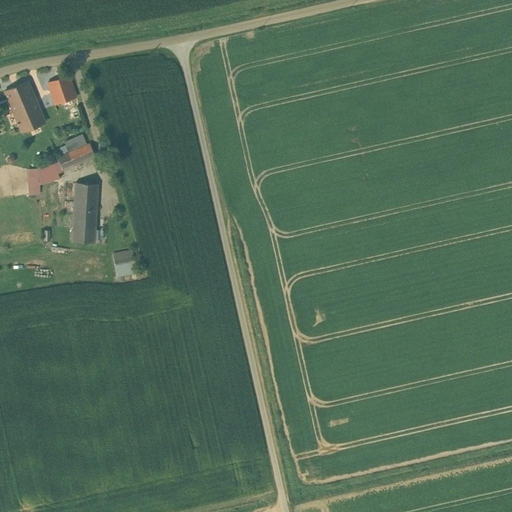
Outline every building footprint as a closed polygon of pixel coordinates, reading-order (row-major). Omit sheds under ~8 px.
[(68,76),(47,83),(54,103),(75,96),(68,76)] [(27,106),(36,103),(27,81),(5,91),(13,111),(26,106),(27,106)] [(36,103),(27,106),(26,106),(13,111),(22,131),(44,122),(36,103)] [(89,143),(73,150),(78,161),(94,154),(89,143)] [(73,150),(57,157),(62,170),(78,163),(78,161),(73,150)] [(52,166),(42,167),(43,179),(53,177),(52,166)] [(98,183),(75,182),(74,200),(73,209),(96,210),(98,183)] [(96,210),(73,209),(71,239),(94,241),(96,210)] [(133,254),(113,258),(115,268),(135,264),(133,254)]
